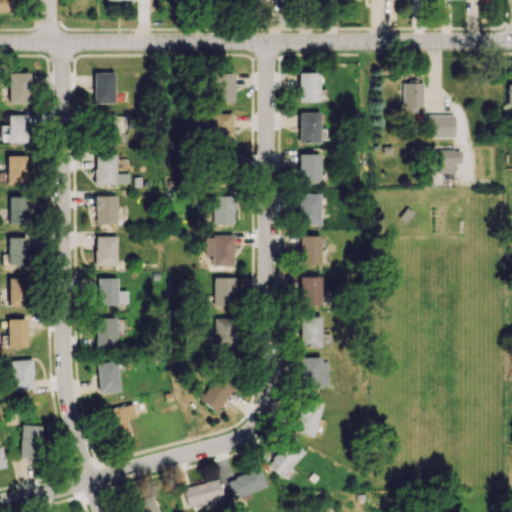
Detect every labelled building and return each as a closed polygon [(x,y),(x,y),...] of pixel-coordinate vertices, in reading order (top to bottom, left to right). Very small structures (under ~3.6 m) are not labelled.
[(0,0),(0,11),(12,11),(11,0),(0,0)] [(28,72),(6,72),(7,103),(29,102),(28,72)] [(92,102),(113,102),(113,72),(92,72),(92,102)] [(232,102),(233,73),(212,72),(211,101),(232,102)] [(318,101),(317,72),(296,73),(297,102),(318,101)] [(298,143),(319,143),(319,112),(297,112),(298,143)] [(99,143),(117,143),(118,114),(100,113),(99,143)] [(211,142),(232,142),(232,113),(211,113),(211,142)] [(26,115),(6,114),(5,142),(25,143),(26,115)] [(453,115),(426,115),(426,136),(453,137),(453,115)] [(437,150),(438,173),(454,172),(453,163),(460,163),(459,149),(437,150)] [(128,183),(127,172),(116,173),(115,153),(93,153),(94,184),(128,183)] [(318,154),(298,153),(297,182),(318,183),(318,154)] [(5,184),(25,184),(25,155),(5,155),(5,184)] [(319,224),(319,194),(298,194),(298,224),(319,224)] [(26,224),(27,196),(7,195),(6,224),(26,224)] [(115,223),(115,195),(94,195),(94,223),(115,223)] [(233,224),(233,196),(212,195),(212,223),(233,224)] [(94,265),(115,265),(115,235),(94,236),(94,265)] [(232,235),(204,235),(203,255),(212,255),(211,266),(232,266),(232,235)] [(319,235),(298,235),(299,264),(319,264),(319,235)] [(2,265),(25,266),(26,236),(3,236),(2,265)] [(297,305),(320,306),(321,276),(298,275),(297,305)] [(212,305),(234,305),(234,276),(212,277),(212,305)] [(25,305),(26,278),(7,277),(6,305),(25,305)] [(125,291),(116,290),(116,277),(97,277),(96,304),(125,304),(125,291)] [(319,316),(298,316),(299,347),(320,346),(319,316)] [(115,347),(115,332),(121,332),(121,317),(93,318),(94,347),(115,347)] [(213,344),(233,345),(234,318),(214,317),(213,344)] [(6,346),(25,346),(25,318),(5,318),(6,346)] [(327,358),(299,357),(298,386),(326,387),(327,358)] [(31,388),(30,359),(9,360),(10,389),(31,388)] [(96,361),(97,392),(118,391),(117,360),(96,361)] [(235,383),(220,371),(198,399),(214,411),(235,383)] [(314,435),(320,401),(299,397),(294,432),(314,435)] [(129,434),(126,418),(135,416),(131,403),(103,410),(110,439),(129,434)] [(18,457),(37,458),(39,424),(20,424),(18,457)] [(280,477),(302,452),(288,439),(265,464),(280,477)] [(265,488),(260,469),(227,477),(232,496),(265,488)] [(181,486),(186,509),(222,502),(217,479),(181,486)] [(134,505),(136,511),(158,511),(153,498),(134,505)]
